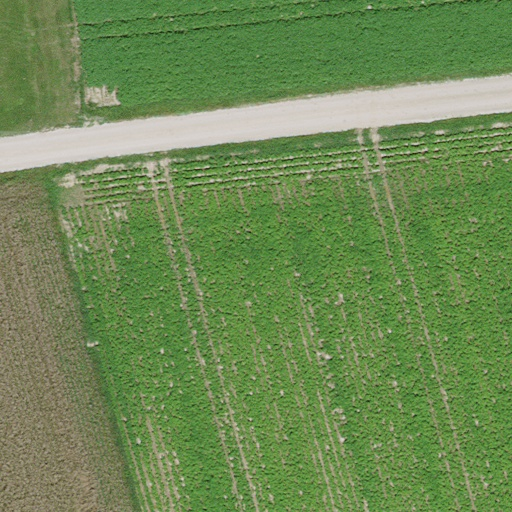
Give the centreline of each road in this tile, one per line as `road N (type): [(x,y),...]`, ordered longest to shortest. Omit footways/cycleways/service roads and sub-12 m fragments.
road 1 (track): [(0,155),(511,92)]
road 2 (track): [(56,144),(36,0)]
